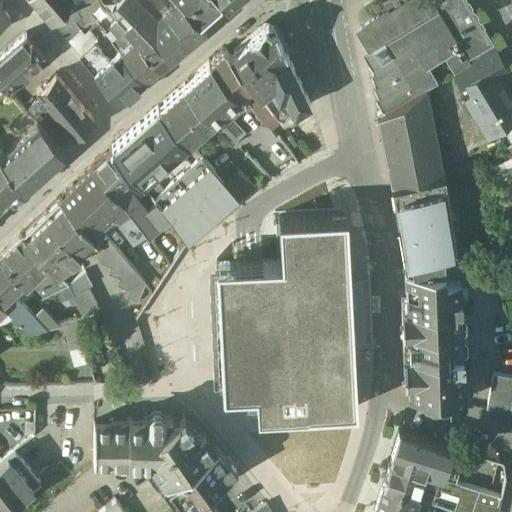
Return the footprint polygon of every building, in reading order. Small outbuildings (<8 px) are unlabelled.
[(35,0),(51,19),(65,7),(68,0),(35,0)] [(75,20),(81,27),(93,19),(105,8),(98,0),(88,0),(81,7),(78,10),(81,15),(75,20)] [(192,39),(166,11),(156,19),(139,0),(117,0),(127,10),(149,34),(148,34),(170,58),(192,39)] [(187,6),(180,0),(171,0),(163,8),(166,11),(192,39),(206,26),(200,19),(187,6)] [(219,0),(195,0),(187,6),(200,19),(220,1),(219,0)] [(237,0),(219,0),(220,1),(228,9),(237,0)] [(431,0),(406,0),(360,28),(368,41),(366,43),(365,46),(368,51),(372,51),(375,49),(380,57),(371,64),(367,66),(374,75),(370,78),(377,87),(373,89),(379,99),(375,102),(382,113),(427,86),(437,80),(427,63),(444,53),(454,70),(468,61),(466,57),(431,1),(432,0),(431,0)] [(398,0),(386,0),(383,2),(389,10),(401,3),(398,0)] [(431,0),(432,0),(431,1),(466,57),(478,49),(491,41),(491,42),(493,40),(467,0),(431,0)] [(0,24),(11,15),(0,1),(0,24)] [(115,17),(105,8),(93,19),(105,32),(118,21),(116,19),(114,17),(115,17)] [(78,10),(75,11),(72,15),(75,20),(81,15),(78,10)] [(170,58),(148,34),(149,34),(127,10),(116,19),(118,21),(125,29),(134,38),(160,65),(170,58)] [(70,12),(56,24),(67,38),(81,27),(75,20),(72,15),(70,12)] [(118,21),(105,32),(112,41),(125,29),(118,21)] [(265,24),(242,44),(251,56),(262,73),(286,52),(274,27),(265,24)] [(81,27),(67,38),(72,44),(85,33),(81,27)] [(85,33),(72,44),(80,53),(95,40),(98,37),(90,29),(85,33)] [(125,29),(112,41),(119,49),(120,50),(134,38),(125,29)] [(46,55),(26,32),(0,54),(0,77),(8,87),(46,55)] [(160,65),(134,38),(120,50),(145,79),(160,65)] [(95,40),(80,53),(95,72),(110,58),(95,40)] [(251,56),(242,44),(230,54),(251,82),(251,83),(258,91),(259,92),(268,84),(262,73),(251,56)] [(468,61),(454,70),(459,78),(455,81),(461,91),(464,89),(464,90),(498,70),(499,71),(508,66),(495,45),(468,61)] [(230,54),(225,48),(211,60),(238,94),(251,83),(251,82),(230,54)] [(372,51),(368,51),(365,53),(371,64),(380,57),(375,49),(372,51)] [(145,79),(120,50),(110,58),(95,72),(120,100),(145,79)] [(286,52),(262,73),(268,84),(274,93),(274,92),(278,98),(284,94),(301,81),(286,52)] [(211,60),(184,84),(212,116),(238,94),(211,60)] [(498,70),(464,90),(467,94),(465,95),(487,131),(511,116),(511,92),(499,71),(498,70)] [(93,118),(55,73),(37,89),(74,134),(93,118)] [(301,81),(284,94),(287,99),(303,86),(301,81)] [(184,84),(158,105),(187,139),(212,116),(184,84)] [(303,86),(287,99),(293,111),(309,101),(303,86)] [(382,113),(378,116),(391,184),(398,182),(439,172),(429,125),(434,124),(427,86),(382,113)] [(259,92),(258,91),(248,100),(256,109),(265,101),(259,92)] [(293,111),(284,94),(278,98),(269,106),(280,120),(293,111)] [(269,106),(265,101),(256,109),(271,126),(280,120),(269,106)] [(158,105),(111,148),(133,172),(132,173),(139,181),(187,139),(158,105)] [(38,119),(0,154),(24,185),(26,186),(64,151),(38,119)] [(111,148),(93,165),(112,187),(123,178),(124,179),(132,173),(133,172),(111,148)] [(229,164),(216,149),(205,158),(238,195),(254,186),(233,160),(229,164)] [(0,154),(0,207),(24,185),(0,154)] [(511,154),(497,163),(508,180),(511,177),(511,154)] [(203,155),(166,188),(183,208),(172,218),(187,240),(238,196),(238,195),(205,158),(203,155)] [(93,165),(59,197),(77,217),(95,239),(96,238),(104,231),(100,225),(113,214),(119,217),(120,218),(131,208),(126,202),(112,187),(93,165)] [(439,172),(398,182),(401,198),(394,199),(397,217),(403,216),(406,232),(399,233),(402,251),(409,250),(411,264),(405,265),(405,266),(459,263),(457,251),(444,171),(439,172)] [(124,179),(123,178),(112,187),(126,202),(131,208),(145,228),(149,233),(161,225),(156,218),(155,218),(124,179)] [(398,182),(391,184),(394,199),(401,198),(398,182)] [(183,208),(166,188),(154,198),(165,210),(171,217),(172,218),(183,208)] [(59,197),(20,233),(42,258),(56,272),(80,256),(97,240),(96,238),(95,239),(77,217),(59,197)] [(145,228),(131,208),(120,218),(134,237),(145,228)] [(165,210),(156,218),(161,225),(171,217),(165,210)] [(250,260),(215,262),(223,390),(240,389),(259,388),(261,416),(354,411),(350,339),(346,274),(343,210),(281,214),(284,258),(250,260)] [(403,216),(397,217),(399,233),(406,232),(403,216)] [(20,233),(0,251),(0,257),(20,278),(42,258),(20,233)] [(108,237),(98,261),(110,266),(118,248),(108,237)] [(110,266),(107,273),(119,278),(127,259),(118,248),(110,266)] [(409,250),(402,251),(405,265),(411,264),(409,250)] [(20,278),(0,257),(0,298),(0,299),(12,288),(17,283),(21,279),(20,278)] [(42,258),(20,278),(21,279),(26,283),(39,297),(55,289),(68,283),(61,277),(56,272),(42,258)] [(119,278),(116,285),(128,289),(136,270),(130,263),(127,259),(119,278)] [(405,266),(407,307),(407,308),(413,308),(414,328),(407,328),(408,379),(425,379),(428,380),(429,379),(433,383),(437,382),(437,383),(450,383),(450,381),(465,380),(464,351),(463,351),(459,263),(405,266)] [(128,289),(126,296),(138,301),(145,282),(136,270),(128,289)] [(85,272),(68,283),(74,294),(88,286),(92,284),(85,272)] [(346,274),(350,339),(364,338),(360,273),(346,274)] [(26,283),(21,279),(17,283),(21,287),(26,283)] [(68,283),(55,289),(61,301),(74,294),(68,283)] [(88,286),(74,294),(85,314),(98,307),(88,286)] [(33,310),(12,288),(0,299),(4,302),(28,327),(46,323),(45,322),(33,310)] [(52,316),(40,303),(33,310),(45,322),(52,316)] [(413,308),(407,308),(407,307),(401,307),(404,379),(408,379),(407,328),(414,328),(413,308)] [(76,317),(62,320),(71,348),(84,344),(76,317)] [(84,344),(71,348),(76,364),(89,360),(84,344)] [(511,401),(511,376),(493,373),(487,409),(510,413),(511,401)] [(425,379),(408,379),(409,394),(423,394),(423,397),(435,396),(435,399),(448,399),(448,401),(466,401),(465,380),(450,381),(450,383),(437,383),(437,382),(433,383),(429,379),(428,380),(425,379)] [(174,420),(171,415),(145,415),(145,417),(128,417),(128,419),(130,459),(151,459),(166,480),(213,446),(204,433),(199,432),(194,436),(188,428),(192,425),(191,424),(192,419),(189,414),(184,414),(183,413),(174,420)] [(128,419),(111,418),(111,420),(111,462),(113,462),(113,460),(130,460),(130,459),(128,419)] [(111,420),(94,420),(94,462),(111,462),(111,420)] [(433,441),(399,430),(389,461),(424,471),(428,456),(433,441)] [(463,450),(433,441),(428,456),(434,458),(435,462),(457,468),(463,450)] [(157,485),(173,509),(233,468),(217,444),(213,446),(212,447),(166,480),(165,480),(157,485)] [(14,449),(0,461),(0,511),(2,511),(40,479),(14,449)] [(424,471),(389,461),(382,483),(417,494),(424,471)] [(500,495),(424,471),(417,494),(416,496),(436,503),(442,489),(459,494),(454,509),(460,511),(479,511),(480,511),(473,509),(476,499),(497,505),(498,503),(500,495)] [(432,511),(421,508),(420,510),(413,507),(416,496),(417,494),(382,483),(375,506),(395,511),(432,511)] [(124,511),(115,499),(99,511),(98,511),(124,511)] [(495,511),(497,505),(476,499),(473,509),(480,511),(482,511),(495,511)] [(215,511),(205,500),(190,511),(215,511)] [(249,511),(271,511),(266,502),(249,511)]
